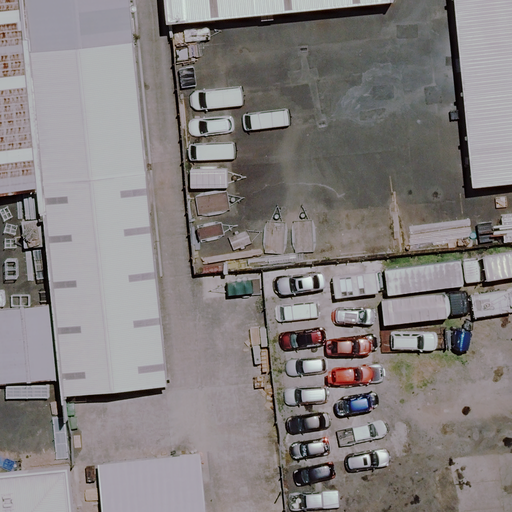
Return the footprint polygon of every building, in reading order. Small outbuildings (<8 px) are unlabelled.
[(0,0),(0,209),(82,202),(63,0),(0,0)] [(201,402),(163,0),(63,0),(82,202),(101,411),(201,402)] [(422,0),(194,0),(198,33),(423,13),(422,0)] [(511,0),(491,0),(509,197),(511,196),(511,0)] [(385,511),(379,429),(297,435),(302,511),(385,511)] [(230,511),(226,465),(117,475),(120,511),(230,511)] [(91,511),(88,471),(0,479),(0,511),(91,511)]
